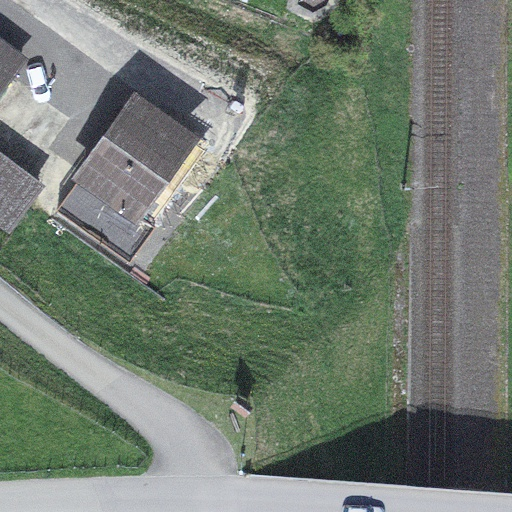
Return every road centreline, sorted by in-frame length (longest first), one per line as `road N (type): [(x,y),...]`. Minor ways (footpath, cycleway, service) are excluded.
road 1 (residential): [(200,503),(189,448),(0,300)]
road 2 (residential): [(376,511),(200,503)]
road 3 (residential): [(200,503),(35,511)]
